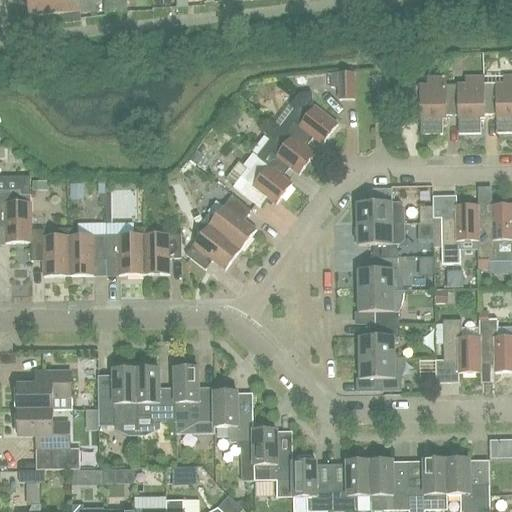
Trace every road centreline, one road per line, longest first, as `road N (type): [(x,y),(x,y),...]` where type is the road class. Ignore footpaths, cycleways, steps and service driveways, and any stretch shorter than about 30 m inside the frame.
road 1 (residential): [(511,176),(359,171),(335,187),(232,322)]
road 2 (residential): [(232,322),(332,410),(511,410)]
road 3 (residential): [(0,325),(232,322)]
